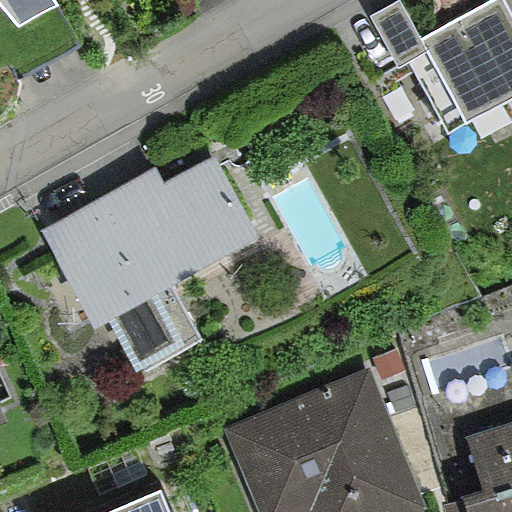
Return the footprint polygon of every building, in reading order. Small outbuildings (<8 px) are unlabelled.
[(0,0),(0,10),(12,31),(60,2),(58,0),(0,0)] [(511,93),(511,0),(468,0),(416,31),(467,119),(511,93)] [(154,156),(48,218),(95,297),(253,204),(217,143),(165,174),(154,156)] [(386,511),(414,500),(364,380),(239,432),(273,511),(274,511),(316,495),(323,511),(386,511)] [(511,511),(511,427),(471,439),(488,496),(471,501),(474,511),(511,511)] [(175,511),(161,477),(78,511),(175,511)]
